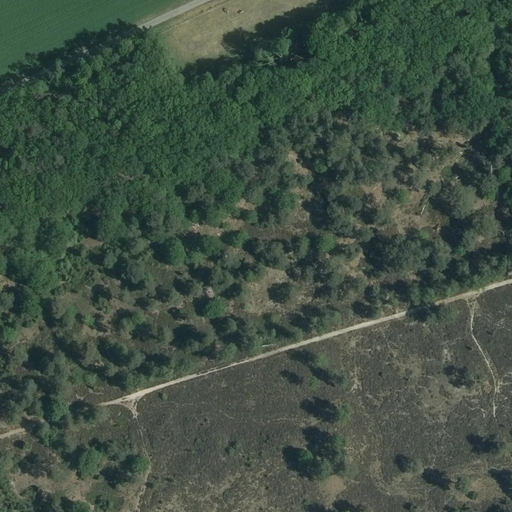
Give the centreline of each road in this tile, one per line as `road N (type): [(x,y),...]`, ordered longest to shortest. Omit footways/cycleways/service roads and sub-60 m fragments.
road 1 (track): [(511,280),(0,437)]
road 2 (unclassified): [(0,95),(205,0)]
